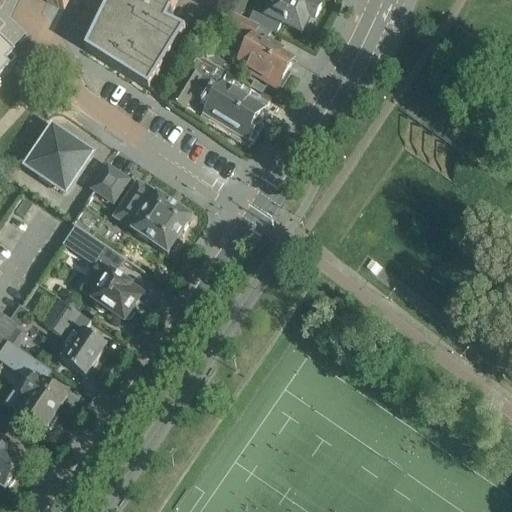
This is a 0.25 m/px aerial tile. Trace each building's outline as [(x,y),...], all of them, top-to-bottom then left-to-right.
[(18,0),(7,25),(0,17),(0,27),(8,35),(2,41),(16,55),(16,56),(27,44),(15,32),(29,0),(40,0),(46,3),(64,11),(69,0),(18,0)] [(110,0),(86,51),(121,73),(149,91),(186,31),(167,22),(178,1),(175,0),(110,0)] [(273,0),(275,0),(269,13),(256,8),(250,21),(277,34),(282,23),(302,32),(301,34),(301,35),(303,31),(309,34),(323,4),(322,3),(321,5),(309,0),(273,0)] [(224,14),(218,27),(233,34),(234,33),(246,39),(251,41),(247,48),(241,58),(238,64),(247,70),(248,73),(253,76),(257,76),(278,88),(279,86),(282,88),(290,74),(287,72),(292,64),(280,57),(282,53),(265,43),(271,33),(261,28),(242,19),(228,12),(226,11),(224,14)] [(0,81),(12,70),(7,65),(16,56),(16,55),(2,41),(8,35),(0,27),(0,81)] [(203,51),(199,57),(225,73),(228,67),(203,51)] [(218,84),(225,73),(199,57),(171,102),(183,110),(196,89),(214,100),(206,113),(249,140),(258,126),(255,125),(263,111),(223,86),(222,87),(218,84)] [(54,186),(66,194),(92,156),(79,148),(81,146),(68,137),(66,140),(54,131),(29,169),(41,177),(39,181),(51,189),(54,186)] [(92,191),(70,224),(114,253),(129,231),(134,233),(168,257),(172,252),(175,251),(179,245),(178,242),(179,241),(193,221),(138,184),(137,187),(130,182),(108,167),(92,191)] [(69,239),(65,244),(74,250),(73,251),(98,268),(97,270),(81,293),(96,303),(96,304),(96,305),(96,306),(96,307),(96,308),(96,309),(96,310),(97,310),(97,311),(98,311),(98,312),(99,312),(99,313),(100,313),(101,313),(102,313),(103,313),(104,313),(105,313),(106,312),(107,312),(107,311),(108,311),(124,322),(126,320),(128,321),(131,320),(135,314),(134,311),(133,310),(142,296),(116,278),(114,277),(122,266),(123,267),(126,263),(126,262),(76,229),(75,229),(69,239)] [(68,334),(74,338),(66,350),(68,352),(61,363),(86,380),(107,348),(85,333),(91,324),(60,304),(44,328),(64,341),(68,334)] [(20,307),(11,321),(19,327),(20,327),(29,313),(24,310),(20,307)] [(19,327),(11,321),(0,313),(0,328),(13,337),(19,327)] [(19,327),(8,345),(18,352),(27,338),(26,337),(28,334),(19,327)] [(0,342),(6,347),(7,345),(13,337),(0,328),(0,342)] [(0,355),(0,362),(25,380),(6,407),(12,411),(45,433),(50,432),(59,420),(56,416),(68,399),(47,385),(53,376),(7,345),(6,347),(0,355)] [(8,491),(16,478),(18,480),(27,467),(0,448),(0,489),(1,487),(8,491)]
